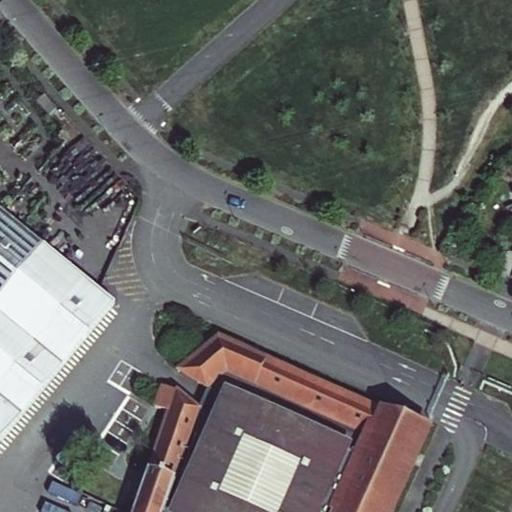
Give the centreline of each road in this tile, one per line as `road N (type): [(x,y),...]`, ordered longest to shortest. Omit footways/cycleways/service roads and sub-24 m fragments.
road 1 (tertiary): [(129,133),(196,183),(511,317)]
road 2 (residential): [(129,133),(278,0)]
road 3 (tertiary): [(12,0),(129,133)]
